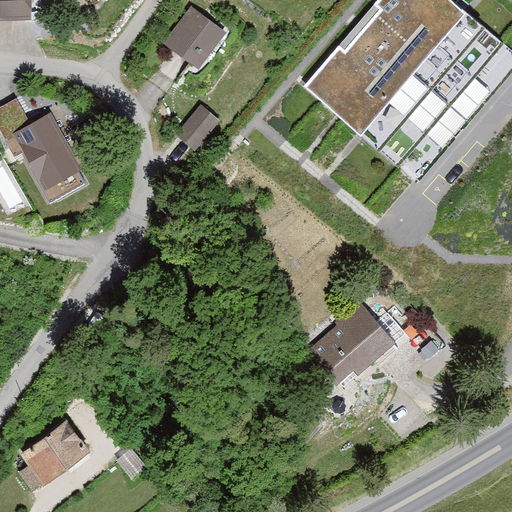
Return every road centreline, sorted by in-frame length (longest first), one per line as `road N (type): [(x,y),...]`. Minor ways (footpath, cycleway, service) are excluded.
road 1 (residential): [(97,82),(140,134),(139,218),(120,258),(0,413)]
road 2 (residential): [(511,94),(391,235)]
road 3 (secondary): [(511,440),(390,511)]
